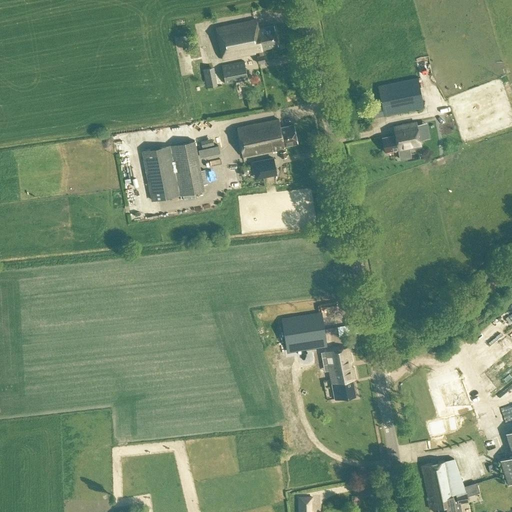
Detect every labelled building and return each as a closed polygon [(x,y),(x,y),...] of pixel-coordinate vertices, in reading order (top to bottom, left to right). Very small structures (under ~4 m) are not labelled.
[(223,60),(259,53),(259,55),(256,56),(258,63),(265,61),(263,50),(265,50),(265,48),(279,45),(275,26),(259,29),(257,20),(217,28),(223,60)] [(244,60),(222,65),(226,84),(248,79),(244,60)] [(384,116),(423,108),(417,79),(378,87),(384,116)] [(286,145),(298,142),(294,123),(281,126),(279,117),(237,127),(243,157),(287,147),(286,145)] [(398,152),(421,147),(416,121),(393,126),(395,134),(381,137),(384,152),(398,149),(398,152)] [(195,140),(142,150),(151,200),(205,190),(203,183),(207,183),(205,169),(201,169),(195,140)] [(273,157),(252,161),(254,172),(262,170),(263,176),(276,173),(273,157)] [(240,169),(239,172),(240,175),(243,176),(246,175),(247,172),(245,169),(242,168),(240,169)] [(322,312),(281,318),(286,352),(327,346),(322,312)] [(327,350),(329,360),(331,371),(329,371),(335,399),(355,396),(352,379),(355,378),(348,346),(327,350)] [(480,393),(473,375),(440,387),(444,400),(458,399),(456,395),(465,392),(467,398),(480,393)] [(511,456),(499,461),(507,484),(511,482),(511,431),(510,432),(511,437),(511,456)] [(449,459),(421,465),(430,508),(437,507),(438,511),(454,511),(455,511),(461,510),(459,503),(468,501),(467,499),(467,495),(479,492),(476,482),(464,486),(454,458),(449,459)] [(297,495),(297,511),(313,511),(313,509),(311,509),(311,499),(313,499),(313,494),(297,495)]
